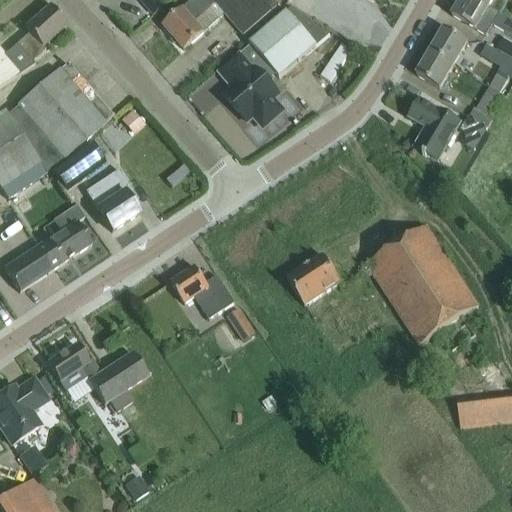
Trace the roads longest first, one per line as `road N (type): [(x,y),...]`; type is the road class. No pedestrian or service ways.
road 1 (residential): [(0,350),(240,194)]
road 2 (residential): [(240,194),(359,113),(428,0)]
road 3 (residential): [(240,194),(69,0)]
road 4 (track): [(343,124),(402,220),(356,250)]
